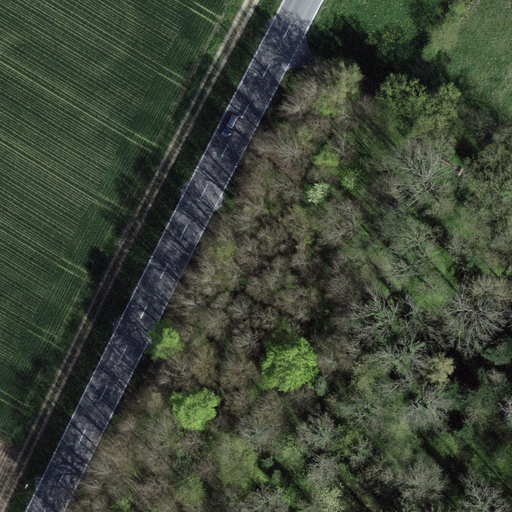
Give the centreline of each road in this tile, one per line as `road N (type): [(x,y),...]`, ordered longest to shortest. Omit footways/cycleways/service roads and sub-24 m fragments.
road 1 (primary): [(45,511),(304,0)]
road 2 (track): [(254,0),(188,119),(1,511)]
road 3 (track): [(280,45),(464,111),(511,138)]
